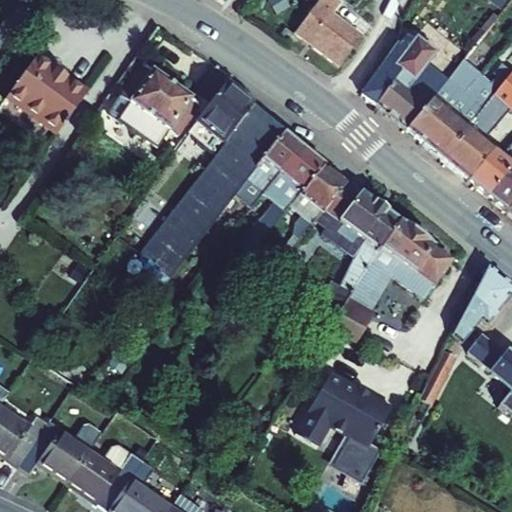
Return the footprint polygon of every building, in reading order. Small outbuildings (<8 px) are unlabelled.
[(208,0),(228,13),(238,0),(208,0)] [(345,15),(330,4),(299,48),(339,76),(359,46),(336,28),(345,15)] [(437,29),(408,63),(398,76),(403,80),(377,114),(399,130),(410,139),(436,107),(427,97),(433,90),(424,81),(447,53),(439,44),(445,37),(437,29)] [(6,97),(57,134),(73,112),(86,93),(35,56),(6,97)] [(363,105),(377,114),(403,80),(398,76),(408,63),(399,56),(363,105)] [(125,102),(181,142),(203,113),(148,72),(125,102)] [(424,151),(479,86),(463,74),(436,107),(410,139),(424,151)] [(201,100),(216,112),(230,93),(236,86),(220,75),(201,100)] [(479,86),(424,151),(443,167),(468,137),(482,121),(496,105),(507,91),(495,81),(489,89),(493,92),(490,96),(479,86)] [(511,85),(507,91),(496,105),(511,120),(511,85)] [(230,93),(216,112),(190,144),(202,153),(197,161),(212,173),(256,115),(230,93)] [(288,141),(256,115),(212,173),(142,259),(173,285),(250,188),(256,181),(288,141)] [(486,150),(499,135),(482,121),(468,137),(443,167),(471,190),(497,160),(501,164),(509,156),(511,153),(511,146),(508,142),(493,158),(486,150)] [(309,158),(288,141),(256,181),(250,188),(271,205),(288,183),(309,158)] [(497,160),(471,190),(491,207),(511,182),(511,158),(509,156),(501,164),(497,160)] [(327,173),(309,158),(288,183),(271,205),(289,220),(295,214),(327,173)] [(351,192),(327,173),(295,214),(310,227),(301,237),(309,244),(316,237),(351,192)] [(511,182),(491,207),(511,224),(511,182)] [(402,232),(351,192),(316,237),(356,268),(340,301),(324,327),(335,335),(369,279),(381,259),(402,232)] [(453,271),(402,232),(381,259),(369,279),(335,335),(358,349),(375,324),(370,320),(393,285),(424,308),(453,271)] [(287,252),(295,259),(309,244),(301,237),(287,252)] [(511,300),(487,280),(451,347),(461,355),(481,332),(487,337),(511,306),(511,300)] [(484,348),(468,365),(511,403),(511,368),(510,366),(508,369),(484,348)] [(455,370),(444,362),(429,389),(422,405),(433,410),(455,370)] [(391,416),(332,381),(296,440),(318,454),(330,435),(368,457),(391,416)] [(0,414),(5,407),(14,395),(0,385),(0,414)] [(35,428),(5,407),(0,414),(0,452),(23,468),(48,433),(38,426),(35,428)] [(54,425),(48,433),(23,468),(34,476),(41,466),(70,486),(94,453),(105,437),(93,428),(86,429),(77,441),(54,425)] [(122,451),(115,453),(108,463),(94,453),(70,486),(107,511),(110,511),(144,464),(133,456),(132,458),(122,451)] [(144,464),(110,511),(172,511),(174,510),(143,488),(155,471),(144,464)] [(203,511),(183,497),(174,510),(172,511),(203,511)]
